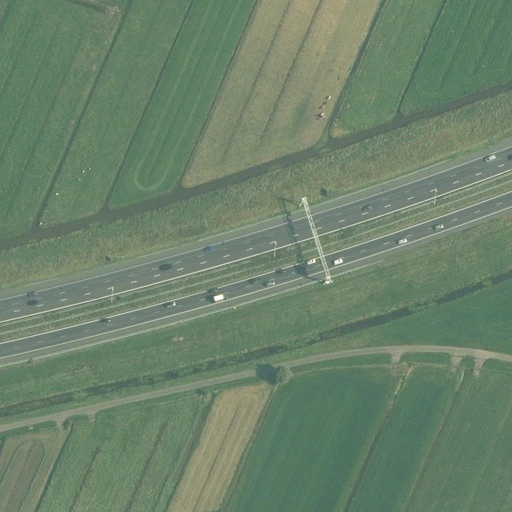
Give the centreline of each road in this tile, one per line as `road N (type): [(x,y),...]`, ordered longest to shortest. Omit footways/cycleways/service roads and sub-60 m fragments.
road 1 (motorway): [(511,157),(241,248),(0,311)]
road 2 (motorway): [(0,351),(293,273),(511,198)]
road 3 (unclassified): [(511,361),(376,348),(320,352),(0,428)]
